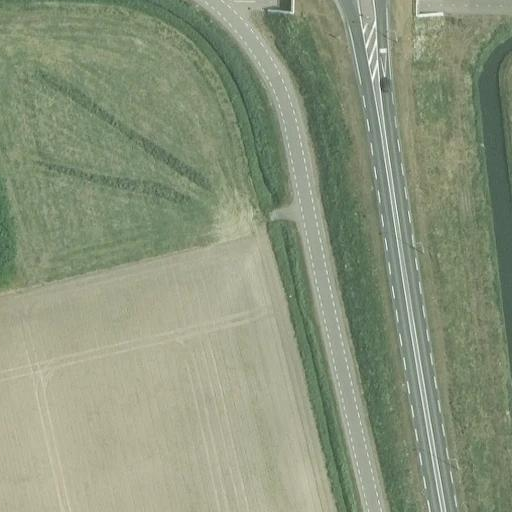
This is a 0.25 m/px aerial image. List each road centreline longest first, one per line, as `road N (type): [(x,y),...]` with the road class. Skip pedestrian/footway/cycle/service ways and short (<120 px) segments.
road 1 (unclassified): [(373,511),(285,107),(261,58),(219,7)]
road 2 (primary): [(442,511),(379,103)]
